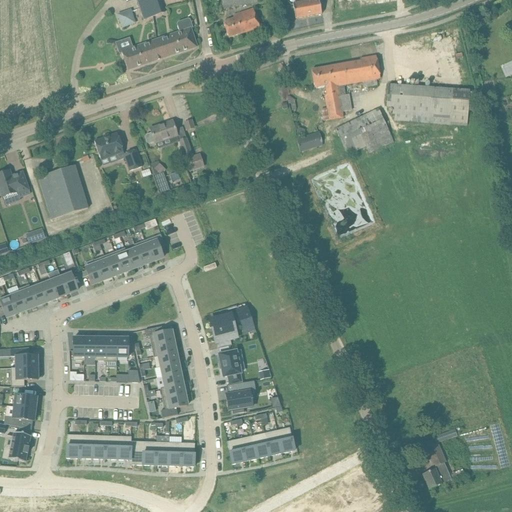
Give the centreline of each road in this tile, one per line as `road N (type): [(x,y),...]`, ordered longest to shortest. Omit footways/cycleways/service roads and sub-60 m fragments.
road 1 (residential): [(404,511),(215,67)]
road 2 (residential): [(48,318),(160,275),(177,283),(203,378),(207,475),(192,511)]
road 3 (tertiary): [(215,67),(472,0)]
road 4 (tertiary): [(215,67),(0,140)]
road 5 (residential): [(44,482),(58,352),(48,318)]
road 6 (residential): [(44,482),(120,488),(174,511)]
